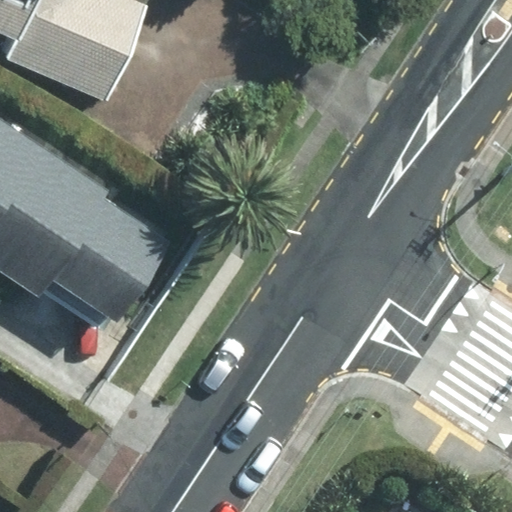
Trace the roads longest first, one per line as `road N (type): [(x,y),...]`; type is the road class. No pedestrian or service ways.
road 1 (residential): [(511,8),(339,272)]
road 2 (residential): [(339,272),(174,511)]
road 3 (residential): [(339,272),(511,384)]
